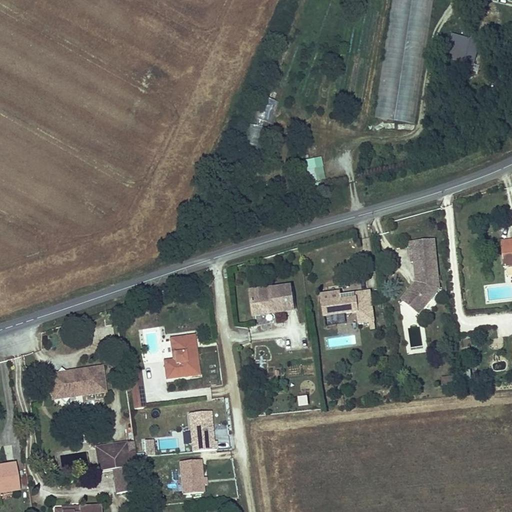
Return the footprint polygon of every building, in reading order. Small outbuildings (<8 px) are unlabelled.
[(431,0),(390,0),(377,118),(417,123),(431,0)] [(475,65),(480,40),(450,34),(446,59),(475,65)] [(262,119),(273,122),(277,102),(265,99),(262,119)] [(257,150),(263,128),(247,124),(242,146),(257,150)] [(309,169),(312,182),(325,180),(323,167),(309,169)] [(436,294),(448,279),(445,249),(423,253),(425,271),(419,279),(436,294)] [(260,310),(302,304),(299,278),(279,281),(279,284),(258,287),(260,310)] [(363,280),(363,284),(366,304),(367,311),(382,308),(378,279),(363,280)] [(330,307),(366,304),(363,284),(347,287),(345,282),(327,284),(330,307)] [(171,372),(205,368),(200,328),(182,331),(185,343),(179,344),(180,353),(169,354),(171,372)] [(481,363),(479,351),(468,352),(470,364),(481,363)] [(444,369),(458,367),(456,358),(443,360),(444,369)] [(90,390),(119,385),(115,359),(90,364),(92,370),(87,372),(73,360),(58,379),(76,396),(84,386),(90,390)] [(136,375),(149,373),(147,362),(135,364),(136,375)] [(153,399),(149,373),(136,375),(140,401),(153,399)] [(307,396),(297,398),(299,408),(309,407),(307,396)] [(213,412),(189,413),(189,452),(214,451),(213,412)] [(221,448),(228,447),(227,429),(220,429),(221,448)] [(137,435),(116,438),(118,452),(108,453),(110,463),(124,461),(140,459),(138,444),(137,435)] [(118,452),(116,438),(106,440),(108,453),(118,452)] [(148,458),(146,442),(138,444),(140,459),(148,458)] [(26,481),(23,455),(4,458),(4,459),(5,464),(0,464),(0,487),(8,487),(8,484),(26,481)] [(144,483),(140,459),(124,461),(128,485),(144,483)] [(180,462),(180,495),(204,495),(204,461),(180,462)] [(115,494),(124,494),(124,482),(115,482),(115,494)] [(111,511),(110,498),(90,500),(90,510),(83,510),(83,508),(74,508),(73,505),(66,506),(66,511),(111,511)] [(73,501),(73,505),(74,508),(83,508),(83,510),(90,510),(90,500),(73,501)]
